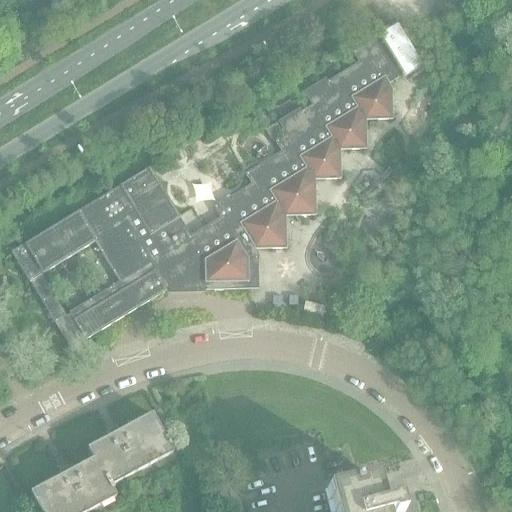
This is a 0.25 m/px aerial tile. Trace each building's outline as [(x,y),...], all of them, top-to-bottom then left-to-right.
[(396,27),(379,37),(404,78),(421,68),(396,27)] [(164,288),(170,284),(204,283),(205,291),(258,290),(257,250),(286,250),(285,217),(315,217),(314,181),(340,180),(339,151),(366,150),(365,121),(392,121),(391,89),(388,85),(398,79),(374,40),(353,53),(358,63),(327,82),(326,79),(303,92),(311,106),(302,112),(300,108),(278,122),(285,135),(275,142),(280,152),(245,174),(251,184),(214,207),(220,218),(190,237),(148,168),(11,253),(29,283),(30,282),(68,344),(82,335),(85,341),(166,291),(164,288)] [(283,135),(277,123),(265,130),(272,141),(283,135)] [(170,446),(166,440),(166,439),(164,440),(151,415),(87,450),(93,460),(108,488),(111,487),(172,454),(168,447),(170,446)] [(108,488),(93,460),(30,494),(39,511),(88,511),(115,498),(111,491),(113,490),(111,487),(108,488)] [(387,506),(382,507),(375,479),(327,491),(331,511),(415,511),(412,500),(399,504),(398,500),(387,503),(387,506)]
